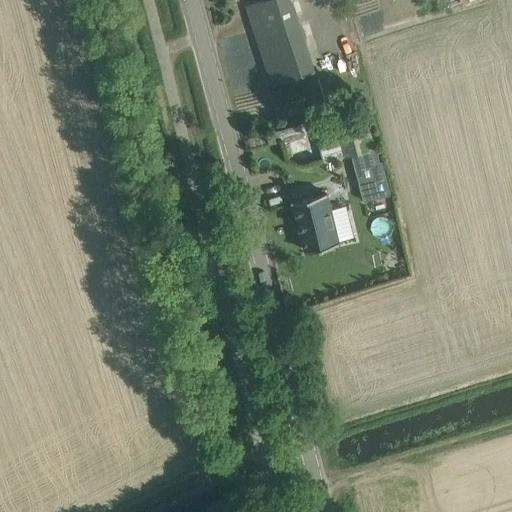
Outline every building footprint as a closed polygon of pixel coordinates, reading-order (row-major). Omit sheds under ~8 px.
[(315,70),(291,0),(265,0),(247,6),(272,84),(315,70)] [(326,100),(318,77),(273,93),(281,117),(326,100)] [(368,107),(315,121),(326,161),(352,154),(378,148),(368,107)] [(378,148),(352,154),(364,201),(393,193),(384,158),(381,159),(378,148)] [(327,192),(293,201),(306,250),(339,242),(339,240),(354,236),(347,205),(331,209),(327,192)]
